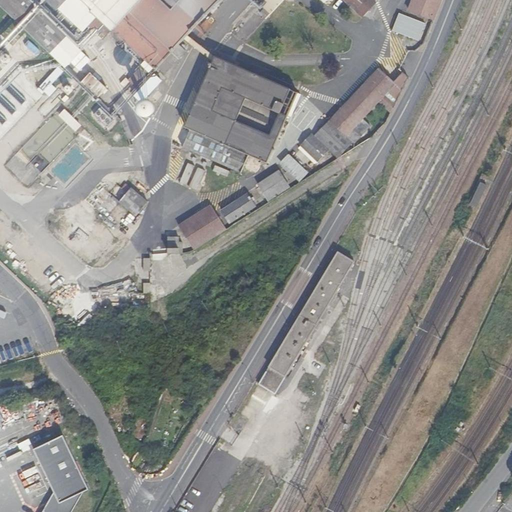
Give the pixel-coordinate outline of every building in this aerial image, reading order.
[(20,0),(0,0),(0,1),(78,77),(89,66),(54,31),(20,0)] [(412,0),(408,14),(429,22),(437,0),(47,0),(67,19),(71,23),(77,17),(88,28),(93,24),(99,30),(105,24),(162,77),(182,56),(173,47),(217,0),(412,0)] [(362,0),(343,0),(354,10),(362,0)] [(75,81),(78,77),(0,1),(0,10),(64,73),(66,71),(75,81)] [(393,30),(421,41),(429,22),(408,14),(400,11),(393,30)] [(67,19),(54,31),(89,66),(102,53),(71,23),(67,19)] [(246,151),(266,159),(297,91),(217,54),(183,129),(186,131),(177,150),(236,173),(246,151)] [(380,99),(389,108),(406,75),(402,71),(393,81),(377,66),(331,118),(329,117),(302,146),(319,161),(330,151),(337,158),(359,144),(348,134),(380,99)] [(132,94),(146,93),(146,70),(131,70),(132,94)] [(49,82),(44,90),(52,94),(57,86),(49,82)] [(91,83),(88,86),(98,96),(101,92),(91,83)] [(92,102),(98,96),(88,86),(82,93),(92,102)] [(145,107),(144,106),(143,106),(142,106),(140,105),(138,106),(137,106),(135,107),(134,108),(133,110),(132,112),(132,113),(133,115),(133,116),(134,117),(135,118),(137,120),(138,120),(140,121),(142,120),(144,120),(145,119),(146,118),(147,116),(148,114),(148,113),(147,111),(147,110),(146,108),(145,107)] [(78,131),(84,125),(67,108),(60,115),(78,131)] [(100,108),(95,115),(109,126),(114,119),(100,108)] [(299,182),(308,173),(289,154),(280,163),(299,182)] [(290,187),(279,170),(257,184),(268,202),(290,187)] [(481,183),(470,205),(478,209),(489,187),(481,183)] [(136,216),(149,202),(134,187),(120,201),(136,216)] [(229,224),(256,207),(247,193),(220,210),(229,224)] [(193,249),(226,230),(212,204),(179,224),(193,249)] [(356,263),(338,253),(258,385),(275,396),(356,263)] [(78,511),(88,492),(58,428),(36,439),(59,493),(50,511),(78,511)]
